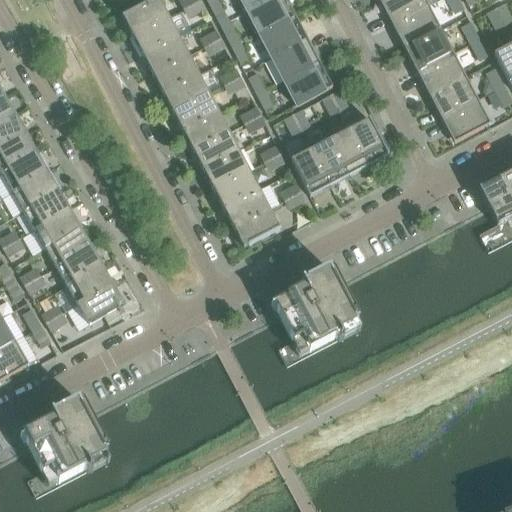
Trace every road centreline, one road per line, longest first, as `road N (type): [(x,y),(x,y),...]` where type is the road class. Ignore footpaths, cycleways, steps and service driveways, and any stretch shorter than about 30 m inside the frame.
road 1 (residential): [(0,17),(177,322)]
road 2 (residential): [(223,296),(65,0)]
road 3 (residential): [(223,296),(433,189)]
road 4 (residential): [(337,0),(433,189)]
road 5 (residential): [(0,416),(177,322)]
